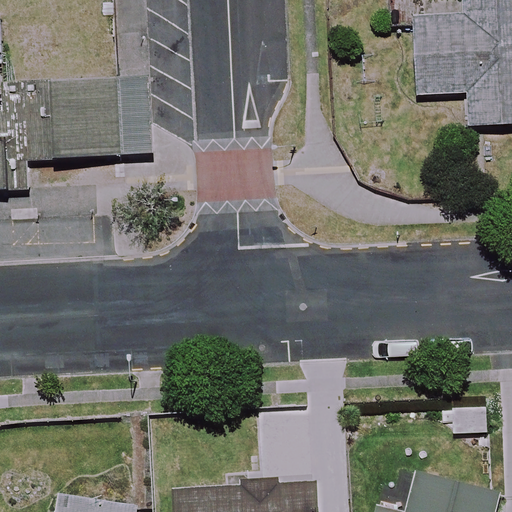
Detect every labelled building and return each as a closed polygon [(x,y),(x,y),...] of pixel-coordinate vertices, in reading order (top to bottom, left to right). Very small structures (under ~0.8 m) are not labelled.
[(511,127),(511,0),(463,0),(465,21),(411,23),(414,99),(467,97),(468,129),(511,127)] [(125,168),(125,87),(42,87),(42,168),(125,168)] [(492,511),(496,497),(418,480),(410,511),(385,511),(375,510),(374,511),(492,511)] [(317,511),(316,487),(169,494),(169,511),(317,511)] [(133,511),(134,508),(56,497),(53,511),(133,511)]
